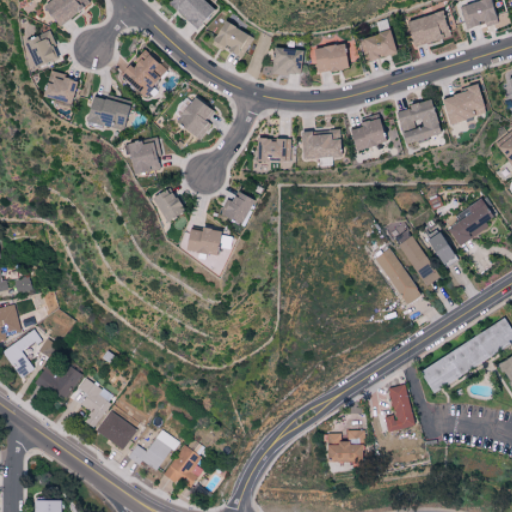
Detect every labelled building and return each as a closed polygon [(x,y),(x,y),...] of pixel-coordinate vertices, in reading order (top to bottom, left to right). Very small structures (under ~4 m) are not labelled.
[(48,0),(41,7),(59,27),(88,1),(87,0),(48,0)] [(212,9),(202,0),(168,0),(166,3),(194,28),(212,9)] [(464,27),(483,23),(483,26),(494,24),(488,0),(479,0),(460,4),(464,27)] [(412,47),(447,36),(439,11),(404,22),(412,47)] [(222,47),(240,57),(252,37),(222,21),(209,44),(220,50),(222,47)] [(23,40),(34,66),(55,58),(50,46),(54,45),(48,30),(23,40)] [(357,39),(364,62),(394,52),(387,30),(357,39)] [(311,46),(313,71),(345,69),(344,45),(311,46)] [(299,74),(299,49),(271,48),(270,73),(299,74)] [(165,70),(143,49),(119,74),(147,100),(156,90),(151,85),(165,70)] [(76,79),(47,72),(41,97),(70,104),(76,79)] [(446,124),(483,113),(475,86),(438,97),(446,124)] [(88,96),(83,124),(124,130),(129,100),(104,96),(104,98),(88,96)] [(200,140),(209,124),(206,122),(213,111),(189,97),(173,124),(200,140)] [(406,105),(406,109),(395,112),(402,144),(437,136),(429,99),(406,105)] [(357,122),(358,127),(347,130),(352,151),(384,142),(377,117),(357,122)] [(299,159),(339,157),(337,131),(309,133),(308,131),(298,132),(299,159)] [(511,169),(511,131),(494,146),(511,169)] [(131,175),(159,169),(156,155),(160,154),(156,136),(124,143),(131,175)] [(182,212),(168,187),(149,197),(163,222),(182,212)] [(239,225),(252,200),(233,190),(220,215),(239,225)] [(461,210),(464,216),(446,228),(457,246),(487,226),(484,221),(489,217),(478,199),(461,210)] [(0,380),(154,489),(198,506),(220,502),(232,472),(244,438),(59,308),(34,224),(0,223),(0,380)] [(213,255),(217,232),(187,227),(183,250),(213,255)] [(453,257),(437,232),(424,240),(439,265),(453,257)] [(396,245),(425,286),(439,276),(410,236),(396,245)] [(374,258),(404,306),(420,296),(389,248),(374,258)] [(416,369),(428,391),(511,345),(511,332),(505,320),(416,369)] [(511,354),(497,364),(511,389),(511,354)] [(385,432),(412,427),(404,385),(387,388),(392,415),(382,417),(385,432)] [(348,462),(348,467),(361,467),(362,431),(346,430),(346,441),(339,441),(339,434),(323,433),(323,461),(348,462)] [(29,503),(29,511),(81,511),(80,498),(29,503)]
